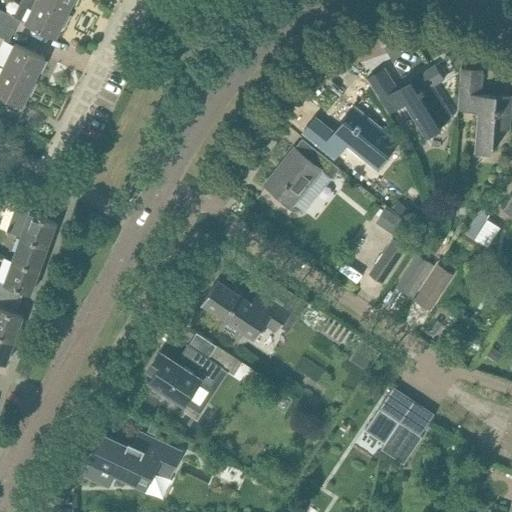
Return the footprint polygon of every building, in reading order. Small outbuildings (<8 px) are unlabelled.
[(39,0),(20,0),(13,16),(56,37),(67,14),(39,0)] [(39,0),(67,14),(74,0),(39,0)] [(15,44),(3,67),(34,82),(45,59),(15,44)] [(385,67),(370,77),(392,112),(405,103),(426,137),(441,128),(441,127),(450,121),(451,116),(452,115),(434,86),(443,79),(435,65),(398,88),(385,67)] [(34,82),(3,67),(0,73),(0,93),(22,105),(34,82)] [(478,112),(475,151),(493,153),(494,129),(510,130),(511,116),(511,106),(511,96),(481,94),(483,70),(465,69),(464,89),(462,110),(478,112)] [(315,116),(304,130),(320,143),(337,156),(347,143),(378,168),(389,154),(399,142),(380,127),(354,106),(334,131),(315,116)] [(266,186),(291,206),(320,170),(332,179),(340,169),(319,152),(312,161),(295,148),(281,165),(282,166),(266,186)] [(398,201),(393,208),(406,218),(411,212),(398,201)] [(6,231),(21,237),(48,246),(56,222),(31,213),(32,209),(16,203),(6,231)] [(465,233),(483,245),(495,227),(486,221),(491,213),(482,207),(465,233)] [(376,223),(401,239),(405,233),(402,218),(385,208),(376,223)] [(21,237),(13,261),(39,271),(48,246),(21,237)] [(393,238),(369,273),(383,283),(407,247),(393,238)] [(396,287),(407,295),(429,262),(418,254),(396,287)] [(0,283),(0,295),(20,303),(24,291),(31,294),(39,271),(13,261),(4,284),(0,283)] [(414,299),(430,310),(454,274),(438,264),(414,299)] [(218,278),(202,302),(226,318),(228,315),(257,335),(265,324),(268,318),(280,326),(294,306),(303,312),(309,302),(307,301),(257,267),(247,282),(258,290),(251,300),(218,278)] [(0,335),(14,341),(23,316),(16,314),(20,303),(0,295),(0,335)] [(14,341),(0,335),(0,362),(6,364),(14,341)] [(151,374),(147,382),(184,406),(202,380),(210,386),(221,367),(187,344),(177,360),(158,348),(144,369),(151,374)] [(490,346),(484,355),(495,362),(501,354),(490,346)] [(365,430),(385,444),(400,422),(379,408),(365,430)] [(400,422),(385,444),(382,449),(404,464),(422,437),(400,422)] [(150,423),(146,431),(154,435),(158,427),(150,423)] [(86,473),(110,484),(116,472),(146,486),(155,468),(170,475),(180,453),(139,434),(134,444),(129,441),(126,446),(100,434),(88,459),(91,461),(86,473)] [(286,502),(279,511),(295,511),(297,509),(286,502)]
